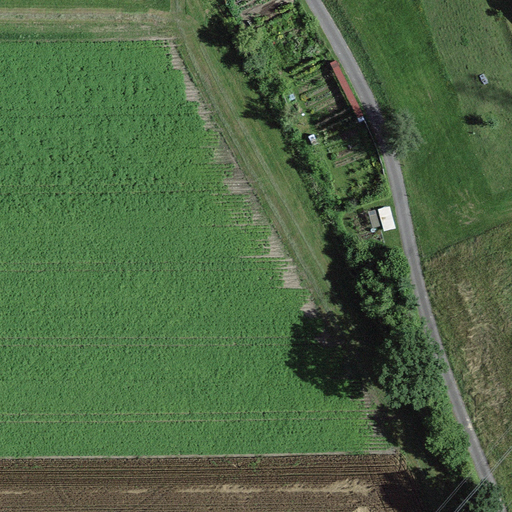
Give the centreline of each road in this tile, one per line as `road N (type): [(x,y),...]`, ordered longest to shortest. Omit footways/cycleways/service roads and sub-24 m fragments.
road 1 (track): [(190,0),(332,265),(441,511)]
road 2 (track): [(492,511),(431,348),(377,129),(308,0)]
